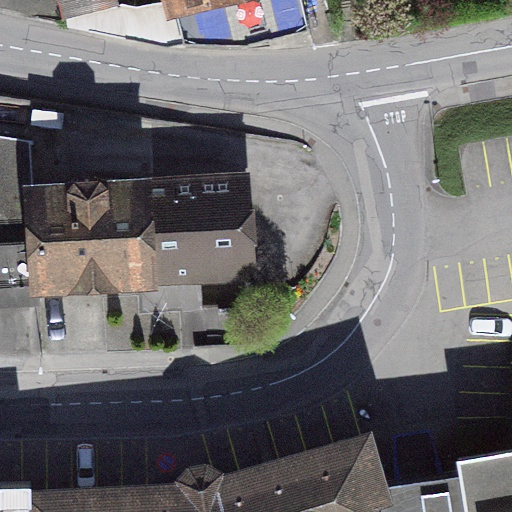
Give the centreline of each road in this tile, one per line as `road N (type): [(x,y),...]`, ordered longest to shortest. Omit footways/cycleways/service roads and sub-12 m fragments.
road 1 (residential): [(351,75),(386,152),(394,237),(380,304),(321,363),(240,393),(0,401)]
road 2 (residential): [(0,46),(190,79),(351,75)]
road 3 (residential): [(351,75),(511,47)]
